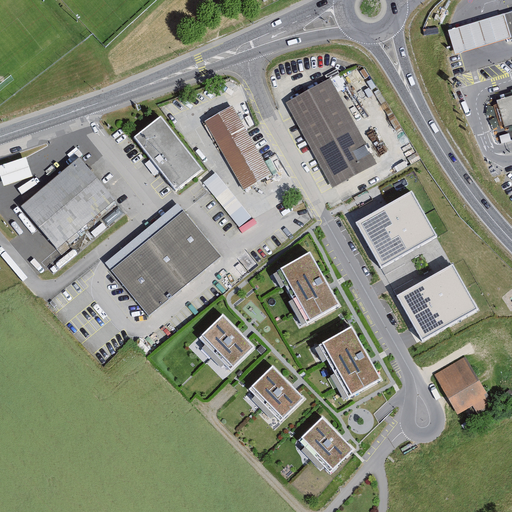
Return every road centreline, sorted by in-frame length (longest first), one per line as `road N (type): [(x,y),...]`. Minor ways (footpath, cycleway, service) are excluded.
road 1 (residential): [(413,380),(266,112),(245,56)]
road 2 (secondary): [(323,3),(113,97)]
road 3 (unknown): [(311,511),(210,414)]
road 4 (secondary): [(113,97),(245,56)]
road 5 (primary): [(431,133),(511,240)]
